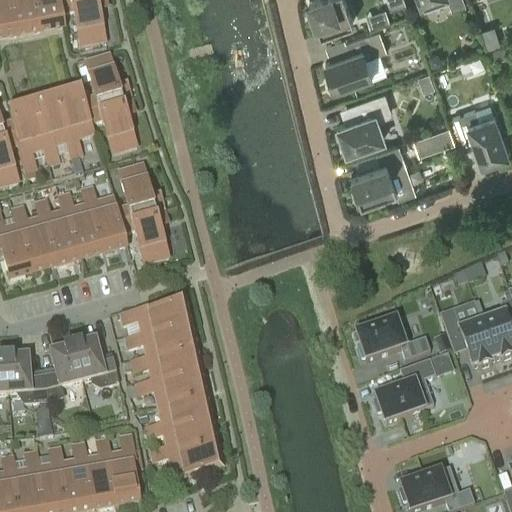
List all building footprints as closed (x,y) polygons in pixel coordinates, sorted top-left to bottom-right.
[(0,0),(0,41),(16,39),(8,0),(0,0)] [(8,0),(16,39),(39,34),(32,0),(8,0)] [(62,18),(59,6),(58,0),(32,0),(39,34),(63,30),(61,18),(62,18)] [(96,0),(89,0),(59,6),(62,18),(73,16),(80,51),(105,46),(96,0)] [(313,0),(308,2),(320,35),(353,23),(344,0),(313,0)] [(403,0),(387,0),(391,10),(405,5),(403,0)] [(418,0),(420,4),(433,0),(447,0),(451,11),(465,7),(462,0),(418,0)] [(380,10),(364,15),(368,28),(384,24),(380,10)] [(379,32),(367,36),(375,56),(386,52),(379,32)] [(496,45),(493,35),(482,39),(486,49),(496,45)] [(366,59),(375,56),(367,36),(345,43),(349,55),(325,63),(330,79),(327,83),(330,93),(334,94),(344,91),(345,86),(372,76),(366,59)] [(427,57),(430,67),(440,64),(437,54),(427,57)] [(83,104),(87,118),(122,105),(109,60),(84,67),(94,101),(83,104)] [(417,77),(422,92),(433,88),(428,73),(417,77)] [(83,104),(80,93),(56,100),(70,147),(66,148),(71,164),(81,160),(77,145),(93,140),(90,129),(87,118),(83,104)] [(338,142),(340,149),(345,150),(346,153),(384,140),(377,119),(390,115),(383,96),(347,108),(351,122),(336,127),(341,138),(338,142)] [(70,147),(56,100),(33,107),(47,154),(43,155),(47,170),(58,167),(54,152),(66,148),(70,147)] [(122,105),(87,118),(90,129),(102,126),(112,160),(136,152),(122,105)] [(33,107),(9,114),(12,125),(16,137),(19,149),(22,160),(20,161),(24,177),(35,174),(31,159),(43,155),(47,154),(33,107)] [(493,166),(495,161),(495,160),(507,156),(493,116),(478,121),(474,110),(452,118),(460,142),(471,138),(481,166),(487,169),(493,166)] [(0,141),(16,137),(12,125),(1,128),(0,126),(0,141)] [(453,144),(447,128),(441,130),(446,146),(453,144)] [(8,153),(19,149),(16,137),(0,141),(0,191),(18,187),(8,153)] [(398,145),(376,153),(380,166),(350,176),(355,191),(354,191),(352,195),(357,208),(360,209),(373,205),(374,200),(396,192),(391,179),(399,176),(397,172),(406,169),(398,145)] [(127,210),(116,214),(119,226),(156,216),(143,169),(118,176),(127,210)] [(126,249),(123,238),(119,226),(116,214),(113,203),(96,207),(92,192),(82,195),(86,210),(89,210),(102,255),(126,249)] [(66,216),(79,262),(102,255),(89,210),(86,210),(73,214),(69,198),(58,201),(63,217),(66,216)] [(43,222),(55,268),(79,262),(66,216),(63,217),(50,220),(46,205),(35,208),(40,223),(43,222)] [(20,229),(32,275),(55,268),(43,222),(40,223),(27,227),(23,211),(12,214),(17,230),(20,229)] [(156,216),(119,226),(123,238),(134,235),(144,269),(168,262),(156,216)] [(20,229),(17,230),(4,233),(0,218),(0,251),(8,281),(32,275),(20,229)] [(497,259),(501,269),(508,266),(504,256),(497,259)] [(454,279),(458,290),(467,286),(463,275),(454,279)] [(502,314),(480,322),(495,365),(500,363),(501,365),(511,361),(511,340),(509,331),(511,329),(511,304),(500,309),(502,314)] [(139,326),(141,339),(142,342),(189,332),(184,307),(138,317),(137,315),(120,319),(123,330),(139,326)] [(495,365),(480,322),(458,330),(452,315),(440,320),(451,351),(463,347),(472,373),(478,371),(478,373),(491,369),(490,366),(495,365)] [(356,338),(360,349),(357,350),(361,363),(364,362),(366,365),(400,353),(404,365),(430,356),(425,342),(409,348),(400,322),(356,338)] [(147,366),(194,355),(189,332),(142,342),(141,339),(126,342),(128,353),(144,350),(147,362),(147,366)] [(451,354),(446,339),(434,343),(439,358),(451,354)] [(87,347),(85,343),(72,347),(82,385),(91,383),(100,392),(119,387),(113,364),(101,367),(96,345),(87,347)] [(50,357),(56,379),(43,381),(47,405),(67,400),(64,390),(82,385),(72,347),(58,350),(59,354),(50,357)] [(153,389),(199,379),(194,355),(147,366),(147,362),(131,366),(133,377),(149,373),(152,385),(153,389)] [(19,361),(18,357),(5,358),(8,398),(17,397),(17,398),(24,407),(47,405),(43,381),(30,383),(28,361),(19,361)] [(447,358),(429,364),(435,380),(435,381),(453,375),(447,358)] [(433,410),(424,384),(435,380),(429,364),(399,375),(404,390),(375,401),(376,403),(373,405),(377,417),(381,416),(385,427),(433,410)] [(158,412),(205,403),(199,379),(153,389),(152,385),(136,389),(139,400),(154,397),(158,412)] [(163,436),(210,426),(205,403),(158,412),(161,429),(146,432),(148,443),(164,440),(163,436)] [(138,417),(140,427),(147,425),(145,416),(138,417)] [(168,459),(215,449),(210,426),(163,436),(164,440),(167,452),(151,456),(153,467),(169,463),(168,459)] [(122,457),(110,460),(106,460),(114,508),(139,503),(131,457),(134,457),(131,440),(119,442),(122,457)] [(83,465),(91,511),(114,508),(106,460),(110,460),(107,444),(96,446),(98,462),(86,464),(83,465)] [(59,469),(66,511),(90,511),(91,511),(83,465),(86,464),(83,448),(72,450),(75,466),(62,468),(59,469)] [(175,483),(221,473),(215,449),(168,459),(169,463),(172,475),(156,479),(159,490),(175,486),(175,483)] [(35,473),(42,511),(66,511),(59,469),(62,468),(60,452),(48,454),(51,470),(39,472),(35,473)] [(12,477),(17,511),(42,511),(35,473),(39,472),(36,456),(25,458),(28,474),(15,476),(12,477)] [(0,479),(0,511),(17,511),(12,477),(15,476),(12,461),(1,463),(4,478),(0,479)] [(406,505),(408,511),(422,511),(444,504),(446,511),(463,511),(474,508),(469,494),(458,498),(449,472),(400,490),(402,492),(398,494),(403,507),(406,505)]
